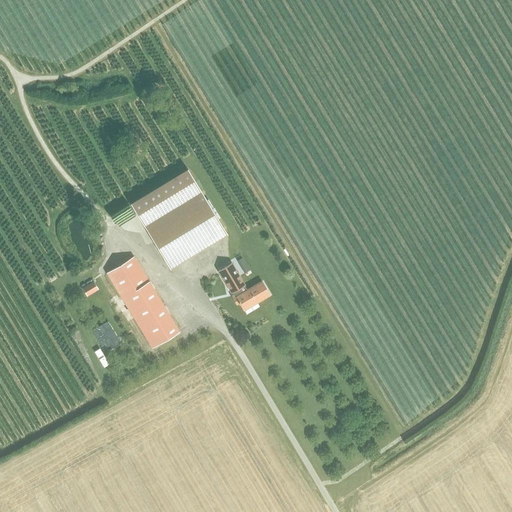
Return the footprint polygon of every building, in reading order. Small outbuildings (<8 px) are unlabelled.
[(131,204),(145,226),(167,263),(223,229),(187,170),(131,204)] [(152,349),(180,332),(135,257),(107,274),(152,349)] [(250,270),(243,258),(237,261),(245,273),(250,270)] [(232,263),(219,270),(232,292),(234,291),(235,294),(232,296),(237,304),(239,303),(242,308),(247,316),(261,308),(258,303),(270,296),(262,283),(248,291),(232,263)] [(88,297),(99,290),(94,282),(83,289),(88,297)] [(108,322),(92,332),(101,347),(105,353),(121,343),(118,338),(108,322)]
